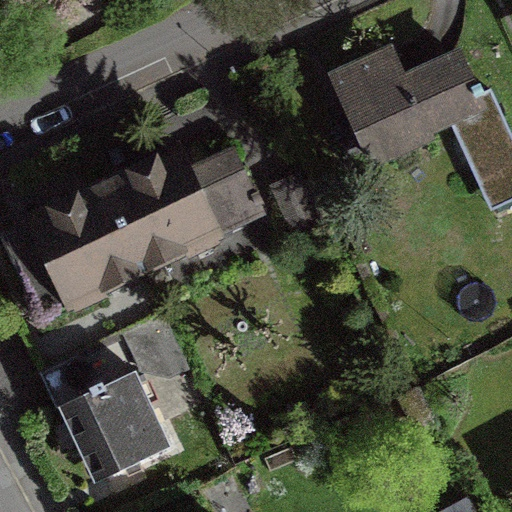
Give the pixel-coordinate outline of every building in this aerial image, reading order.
[(474,99),(457,61),(401,86),(389,59),(333,84),(369,163),(425,138),(422,131),(448,119),(476,187),(511,170),(511,145),(488,93),(474,99)] [(202,214),(247,192),(230,156),(198,171),(185,177),(174,154),(154,163),(153,161),(126,173),(127,176),(101,188),(75,200),(74,198),(46,211),(48,213),(27,223),(0,236),(0,241),(36,320),(69,305),(81,308),(96,301),(97,291),(140,271),(182,251),(192,255),(207,248),(213,237),(202,214)] [(319,229),(295,177),(269,189),(293,241),(319,229)] [(167,379),(185,370),(168,335),(136,350),(145,369),(152,365),(163,370),(167,379)] [(100,481),(168,448),(132,374),(101,389),(99,385),(86,391),(88,395),(65,406),(100,481)] [(418,434),(434,426),(416,391),(399,399),(418,434)]
